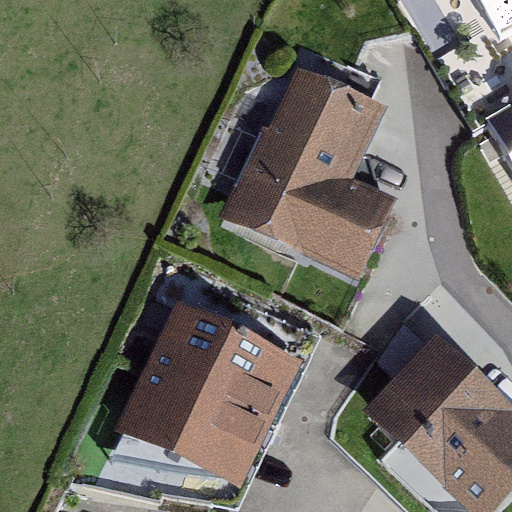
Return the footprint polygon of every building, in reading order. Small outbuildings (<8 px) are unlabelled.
[(511,25),(511,0),(484,0),(503,30),(511,25)] [(231,228),(369,292),(409,208),(366,188),(403,109),(308,65),(231,228)] [(511,109),(494,120),(511,150),(511,109)] [(300,355),(189,311),(161,375),(272,423),(300,355)] [(511,396),(454,345),(370,425),(426,480),(511,399),(511,396)] [(272,423),(161,375),(134,440),(245,490),(272,423)] [(511,399),(426,480),(458,511),(505,511),(511,506),(511,399)]
